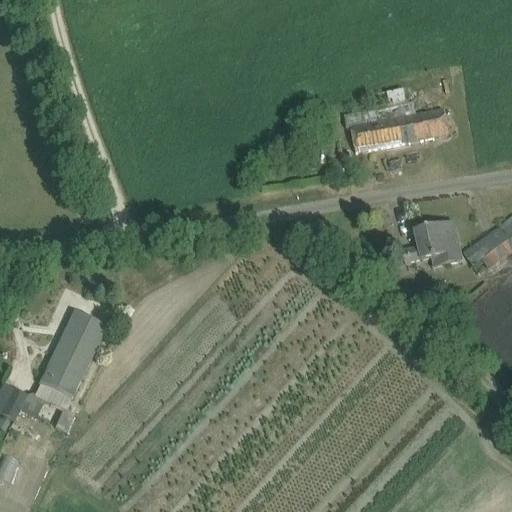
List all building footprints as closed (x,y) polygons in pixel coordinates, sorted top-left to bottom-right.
[(450,137),(445,114),(417,120),(414,104),(408,106),(407,102),(405,92),(373,100),(376,113),(364,115),(344,119),(347,132),(351,131),(356,156),(450,137)] [(511,254),(511,222),(464,256),(480,278),(511,254)] [(419,250),(403,254),(407,270),(434,262),(436,271),(463,264),(454,225),(415,233),(419,250)] [(105,329),(75,315),(40,387),(70,402),(105,329)] [(19,414),(37,422),(45,404),(4,386),(0,393),(0,416),(15,424),(19,414)] [(67,434),(73,421),(61,415),(55,429),(67,434)] [(0,431),(4,434),(9,425),(1,421),(0,422),(0,431)] [(0,465),(0,477),(11,481),(18,461),(3,456),(0,465)]
